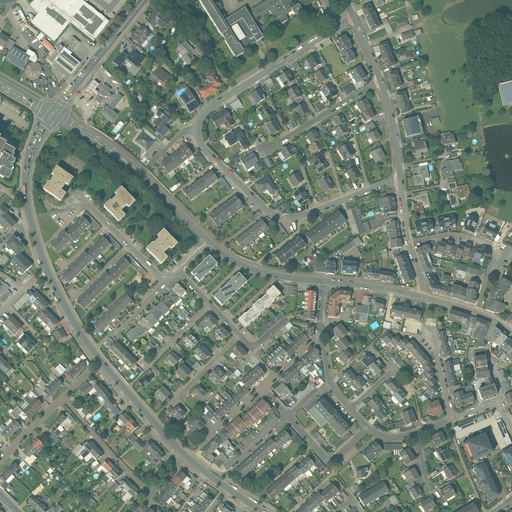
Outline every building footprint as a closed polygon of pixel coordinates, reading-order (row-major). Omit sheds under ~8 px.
[(35,0),(30,5),(38,14),(31,23),(55,42),(71,23),(94,42),(110,22),(82,0),(35,0)] [(267,0),(252,10),(253,13),(249,15),(245,8),(224,21),(211,0),(198,0),(199,0),(221,36),(222,35),(226,41),(225,41),(236,59),(245,53),(244,52),(253,46),(252,45),(263,38),(262,36),(289,19),(285,13),(291,9),(292,8),(289,3),(293,0),(267,0)] [(152,4),(149,9),(154,12),(157,8),(152,4)] [(292,8),(291,9),(295,15),(303,11),(299,4),(292,8)] [(368,5),(365,6),(366,7),(361,9),(362,11),(362,12),(363,14),(364,15),(372,11),(369,5),(368,6),(368,5)] [(155,11),(147,22),(153,27),(157,23),(164,28),(163,28),(164,29),(169,22),(166,19),(166,18),(164,17),(160,14),(160,15),(155,11)] [(372,11),(364,15),(365,17),(365,18),(366,21),(375,16),(374,13),(373,14),(372,11)] [(375,16),(366,21),(367,22),(368,22),(369,26),(377,22),(376,19),(377,18),(375,16)] [(153,27),(147,22),(145,25),(148,28),(153,31),(154,29),(153,28),(153,27)] [(377,22),(369,26),(370,28),(372,31),(376,29),(376,30),(379,29),(379,28),(380,27),(377,22)] [(146,30),(142,27),(137,33),(145,40),(150,34),(146,30)] [(153,31),(148,28),(146,30),(150,34),(153,36),(155,34),(153,31)] [(9,39),(0,33),(0,44),(4,47),(9,39)] [(145,40),(137,33),(132,39),(137,43),(141,46),(141,45),(145,40)] [(342,53),(349,49),(352,48),(349,43),(350,42),(348,40),(347,40),(344,36),(335,42),(337,45),(336,46),(339,51),(340,50),(342,53)] [(73,38),(72,38),(67,44),(74,51),(78,46),(80,43),(73,38)] [(15,43),(9,39),(4,47),(11,50),(13,46),(13,47),(15,43)] [(50,51),(54,47),(45,39),(42,42),(50,51)] [(191,48),(185,41),(181,45),(183,47),(178,51),(183,57),(181,59),(187,65),(194,59),(192,57),(197,52),(195,50),(194,51),(191,48),(192,48),(191,47),(191,48)] [(385,42),(383,43),(383,44),(378,46),(380,52),(389,49),(386,43),(385,43),(385,42)] [(135,45),(132,43),(129,48),(133,51),(133,52),(137,47),(135,45)] [(67,44),(66,44),(64,48),(65,49),(65,50),(71,54),(74,51),(67,44)] [(51,56),(48,60),(53,64),(55,62),(57,59),(64,51),(65,50),(65,49),(64,48),(60,45),(55,51),(51,56)] [(13,47),(13,46),(11,50),(5,59),(23,70),(23,69),(30,57),(26,54),(13,47)] [(203,51),(198,46),(194,50),(197,52),(199,55),(203,51)] [(349,49),(342,53),(340,54),(342,58),(341,58),(344,63),(345,62),(347,65),(356,60),(353,56),(354,55),(352,52),(351,53),(349,49)] [(389,49),(380,52),(381,54),(381,55),(382,57),(391,54),(389,49)] [(35,54),(28,50),(26,54),(30,57),(33,58),(35,55),(35,54)] [(57,59),(55,62),(71,75),(80,64),(64,51),(57,59)] [(128,57),(123,53),(118,58),(117,57),(113,62),(120,68),(127,60),(133,65),(130,70),(135,74),(139,69),(138,68),(145,59),(141,56),(140,57),(133,52),(133,51),(128,57)] [(391,54),(382,57),(383,60),(384,63),(393,60),(391,54)] [(33,58),(30,57),(23,69),(25,70),(27,76),(32,79),(38,77),(41,72),(40,66),(34,63),(36,60),(35,56),(35,55),(33,58)] [(315,55),(307,60),(313,69),(320,64),(321,64),(319,61),(315,55)] [(158,58),(153,65),(157,68),(158,68),(160,69),(164,64),(158,58)] [(393,60),(384,63),(387,69),(391,67),(392,67),(394,67),(393,66),(395,66),(393,60)] [(353,71),(350,73),(348,74),(351,80),(362,73),(359,67),(353,71)] [(157,68),(153,75),(152,74),(148,79),(154,84),(158,79),(163,84),(169,76),(160,69),(158,68),(157,68)] [(323,70),(315,75),(321,84),(325,81),(326,81),(325,81),(329,78),(327,76),(326,73),(323,69),(323,70)] [(288,71),(280,76),(282,81),(291,76),(288,71)] [(394,71),(391,72),(391,73),(388,74),(390,78),(389,79),(390,82),(399,79),(396,72),(394,72),(394,71)] [(200,90),(200,91),(203,96),(204,98),(211,94),(210,92),(217,89),(216,87),(221,84),(217,79),(218,79),(217,78),(214,73),(209,76),(210,77),(213,82),(207,86),(200,90)] [(362,73),(351,80),(354,85),(357,84),(359,86),(364,83),(362,80),(366,78),(362,73)] [(291,76),(282,81),(285,86),(294,81),(291,76)] [(399,79),(390,82),(392,86),(392,85),(394,89),(396,88),(397,89),(400,88),(399,87),(401,86),(399,79)] [(94,81),(86,91),(91,95),(92,94),(95,97),(98,93),(97,93),(98,92),(95,90),(99,85),(94,81)] [(511,82),(499,85),(504,105),(511,102),(511,82)] [(111,90),(104,85),(100,89),(107,95),(111,90)] [(330,85),(322,90),(325,95),(333,90),(330,85)] [(295,87),(287,92),(290,97),(298,91),(295,87)] [(98,92),(97,93),(98,93),(95,97),(93,99),(100,104),(107,95),(100,89),(98,92)] [(260,89),(251,95),(256,104),(266,98),(260,89)] [(325,95),(322,97),(322,98),(324,101),(325,102),(328,100),(337,95),(333,90),(325,95)] [(298,91),(290,97),(293,101),(301,96),(298,91)] [(190,92),(182,97),(186,105),(185,105),(188,109),(189,109),(191,111),(199,106),(194,100),(192,96),(190,92)] [(118,94),(108,107),(112,111),(123,98),(118,94)] [(141,95),(133,100),(136,106),(145,100),(141,95)] [(238,99),(233,102),(237,108),(242,105),(238,99)] [(366,100),(356,105),(361,113),(369,109),(371,108),(366,100)] [(300,105),(294,109),(295,109),(297,113),(298,112),(301,117),(300,118),(309,113),(309,112),(308,113),(303,104),(300,106),(300,105)] [(267,105),(258,111),(259,111),(264,119),(264,120),(273,114),(272,114),(267,106),(267,105)] [(108,107),(105,111),(103,110),(103,111),(101,113),(106,117),(105,118),(110,122),(113,118),(115,119),(118,115),(112,111),(108,107)] [(361,113),(360,114),(363,118),(364,117),(367,122),(374,117),(369,109),(361,113)] [(225,110),(211,119),(217,127),(224,123),(227,128),(234,124),(230,119),(231,119),(225,110)] [(162,114),(158,111),(157,112),(157,116),(159,118),(156,121),(155,123),(160,127),(156,131),(159,134),(163,137),(169,130),(164,126),(166,124),(166,125),(170,120),(167,118),(170,114),(166,111),(162,114)] [(177,119),(170,114),(167,118),(170,120),(171,119),(174,122),(177,119)] [(341,115),(334,120),(338,127),(343,125),(345,123),(341,115)] [(417,117),(403,120),(404,121),(405,125),(403,126),(405,133),(407,133),(408,137),(408,138),(412,137),(422,134),(421,130),(422,129),(420,119),(418,120),(417,117)] [(274,120),(266,125),(272,136),(281,130),(274,120)] [(338,127),(334,130),(339,137),(343,134),(347,132),(343,125),(338,127)] [(239,141),(244,138),(244,137),(239,128),(235,131),(232,133),(231,132),(231,133),(224,137),(230,146),(239,141)] [(315,130),(307,135),(307,136),(308,138),(309,138),(312,143),(311,143),(312,144),(318,140),(320,139),(319,136),(315,130)] [(375,131),(367,136),(369,139),(370,139),(372,143),(380,139),(375,131)] [(119,133),(115,138),(121,142),(125,137),(119,133)] [(153,142),(142,133),(136,141),(147,150),(153,142)] [(163,137),(159,134),(156,137),(162,142),(165,138),(163,137)] [(453,135),(441,137),(443,144),(445,144),(446,151),(451,150),(450,144),(455,143),(453,135)] [(244,138),(239,141),(245,150),(249,147),(244,138)] [(312,144),(309,146),(314,154),(324,148),(323,148),(318,140),(312,144)] [(419,143),(415,143),(416,150),(411,151),(413,159),(421,157),(420,151),(427,149),(425,141),(419,143)] [(349,143),(339,149),(345,159),(345,160),(355,154),(354,154),(348,144),(349,144),(349,143)] [(6,145),(1,154),(3,156),(0,161),(0,167),(2,168),(0,171),(0,175),(4,178),(4,177),(9,180),(13,173),(11,172),(14,168),(11,166),(12,164),(13,165),(16,160),(13,159),(15,155),(13,154),(16,151),(6,145)] [(193,155),(186,146),(181,149),(188,158),(193,155)] [(290,146),(286,148),(285,148),(284,147),(282,148),(282,149),(283,150),(280,152),(282,151),(286,159),(285,160),(295,154),(294,152),(296,150),(293,147),(291,148),(290,146)] [(188,158),(181,149),(176,153),(183,162),(188,158)] [(379,149),(370,154),(376,163),(384,158),(379,149)] [(183,162),(176,153),(171,157),(178,166),(183,162)] [(236,153),(228,159),(230,162),(239,157),(236,153)] [(253,153),(241,161),(247,170),(253,166),(257,171),(262,167),(258,162),(259,162),(253,153)] [(178,166),(171,157),(169,159),(169,160),(167,161),(166,161),(173,170),(178,166)] [(323,157),(313,163),(313,164),(315,163),(320,172),(319,173),(329,167),(329,166),(328,167),(323,158),(323,157)] [(450,161),(445,162),(446,169),(443,169),(445,179),(453,177),(452,171),(460,170),(458,164),(461,164),(461,163),(459,164),(459,159),(450,161)] [(173,170),(166,161),(161,165),(168,174),(173,170)] [(419,168),(417,168),(417,169),(418,172),(416,172),(417,176),(413,176),(415,186),(424,184),(422,177),(429,176),(427,166),(419,168)] [(62,171),(56,167),(52,175),(54,176),(49,183),(48,182),(43,190),(49,194),(49,193),(55,197),(61,201),(66,194),(63,192),(67,185),(68,185),(73,178),(62,171)] [(354,167),(346,172),(347,172),(350,178),(352,181),(360,177),(354,167)] [(211,171),(197,182),(204,190),(218,180),(211,171)] [(297,173),(288,178),(294,187),(302,181),(297,173)] [(327,175),(323,177),(322,178),(317,181),(318,181),(325,192),(324,192),(325,193),(334,187),(334,186),(327,176),(327,175)] [(268,176),(255,184),(261,193),(267,189),(270,195),(277,190),(268,176)] [(232,191),(223,179),(218,182),(228,194),(232,191)] [(197,182),(183,192),(190,201),(204,190),(197,182)] [(454,194),(448,195),(451,207),(459,205),(458,198),(465,197),(465,194),(469,193),(467,186),(457,188),(456,186),(452,186),(454,194)] [(121,187),(115,194),(117,196),(111,202),(110,201),(103,207),(109,212),(114,217),(119,222),(125,216),(123,213),(128,207),(129,208),(135,201),(126,192),(121,187)] [(303,189),(294,195),(297,199),(305,194),(303,189)] [(297,199),(294,202),(297,206),(298,207),(301,205),(300,204),(308,199),(305,194),(297,199)] [(419,196),(416,196),(416,197),(418,204),(413,205),(415,214),(423,212),(422,206),(429,205),(427,195),(419,196)] [(244,207),(236,197),(227,203),(235,213),(244,207)] [(235,213),(227,203),(218,210),(226,220),(235,213)] [(3,206),(0,208),(0,217),(1,219),(6,213),(8,211),(3,206)] [(361,223),(356,207),(350,209),(359,236),(365,233),(361,223)] [(226,220),(218,210),(209,217),(217,227),(226,220)] [(327,221),(333,229),(345,221),(346,222),(338,212),(327,221)] [(17,224),(6,213),(1,219),(0,219),(0,226),(5,231),(6,231),(8,233),(17,224)] [(467,214),(463,229),(474,233),(478,218),(467,214)] [(453,215),(437,219),(439,228),(442,228),(443,230),(453,228),(452,225),(455,225),(453,215)] [(66,233),(66,234),(74,241),(91,225),(90,224),(88,222),(86,220),(83,218),(83,217),(66,233)] [(431,220),(414,223),(416,233),(420,232),(420,234),(430,232),(430,230),(433,229),(432,226),(431,220)] [(268,229),(262,221),(256,225),(263,234),(265,232),(267,234),(268,234),(271,232),(271,230),(269,228),(268,229)] [(316,228),(323,237),(333,229),(327,221),(316,228)] [(367,221),(361,223),(365,233),(370,230),(367,221)] [(398,221),(390,222),(390,224),(386,224),(387,231),(391,230),(392,232),(399,230),(398,221)] [(499,227),(486,222),(481,236),(493,241),(499,227)] [(263,234),(256,225),(251,229),(258,237),(263,234)] [(323,237),(316,228),(306,236),(314,246),(313,244),(323,237)] [(258,237),(251,229),(246,233),(253,241),(258,237)] [(164,230),(157,236),(159,238),(153,244),(152,243),(146,249),(151,255),(151,254),(156,259),(156,260),(161,265),(168,258),(165,256),(171,250),(177,244),(168,235),(169,235),(164,230)] [(399,230),(392,232),(392,235),(389,235),(390,241),(401,239),(399,230)] [(65,232),(50,246),(58,254),(72,240),(66,234),(66,233),(65,232)] [(253,241),(246,233),(241,237),(247,245),(253,241)] [(13,236),(5,244),(17,256),(19,254),(25,248),(20,242),(21,241),(18,238),(17,239),(13,236)] [(306,246),(299,236),(286,246),(293,255),(306,246)] [(241,237),(236,241),(242,249),(247,245),(241,237)] [(358,237),(352,241),(356,246),(357,247),(362,244),(358,237)] [(87,254),(93,260),(94,261),(110,245),(108,242),(106,240),(104,238),(103,238),(87,254)] [(390,241),(391,249),(402,247),(401,245),(402,245),(401,245),(400,239),(401,239),(390,241)] [(453,242),(447,240),(446,243),(444,252),(445,253),(448,254),(449,253),(449,254),(452,245),(453,242)] [(446,243),(441,241),(440,244),(437,253),(443,255),(444,252),(446,243)] [(472,245),(466,243),(465,246),(462,254),(463,254),(463,256),(466,257),(467,256),(468,256),(471,248),(472,245)] [(465,246),(459,244),(458,247),(455,255),(455,256),(456,256),(456,257),(459,258),(460,257),(461,258),(462,254),(465,246)] [(424,246),(421,247),(422,248),(416,250),(419,257),(427,254),(430,253),(431,253),(430,249),(428,245),(425,247),(424,246)] [(293,255),(286,246),(274,255),(281,265),(293,255)] [(483,250),(477,248),(476,250),(474,258),(473,259),(474,260),(475,261),(477,262),(479,261),(483,250)] [(93,260),(87,254),(85,252),(73,264),(81,272),(93,260)] [(335,253),(327,258),(327,264),(326,274),(335,274),(335,265),(335,262),(334,262),(335,253)] [(19,254),(17,256),(11,262),(23,274),(24,274),(26,272),(31,266),(19,254)] [(427,254),(419,257),(421,265),(426,263),(428,262),(431,263),(428,255),(427,254)] [(401,271),(409,267),(405,255),(400,256),(396,258),(401,271)] [(200,265),(208,273),(217,264),(209,256),(206,260),(205,259),(203,262),(200,265)] [(107,274),(113,280),(114,282),(131,265),(128,263),(126,261),(124,259),(123,258),(107,274)] [(357,262),(342,261),(341,272),(345,272),(345,274),(352,275),(352,273),(356,273),(357,262)] [(320,263),(316,266),(315,272),(325,273),(325,267),(323,266),(323,262),(320,263)] [(426,263),(429,272),(431,272),(434,273),(436,273),(437,269),(432,268),(430,268),(428,262),(426,263)] [(81,272),(73,264),(62,275),(70,283),(81,272)] [(208,273),(200,265),(191,273),(199,282),(208,273)] [(409,267),(401,271),(405,283),(414,280),(409,267)] [(482,271),(468,267),(467,272),(481,276),(482,271)] [(373,271),(365,269),(365,271),(364,271),(363,274),(364,275),(364,277),(365,277),(365,278),(367,278),(367,277),(371,278),(373,271)] [(433,275),(431,274),(431,272),(429,272),(424,270),(429,284),(436,286),(437,284),(435,279),(436,278),(434,275),(433,275)] [(379,272),(373,271),(371,278),(378,279),(379,272)] [(103,290),(113,280),(107,274),(106,272),(96,282),(103,290)] [(226,286),(234,294),(247,282),(239,274),(234,278),(233,278),(231,280),(232,281),(226,286)] [(443,288),(440,287),(438,295),(444,296),(446,289),(447,287),(448,282),(449,278),(450,277),(446,276),(445,283),(443,288)] [(2,282),(0,279),(0,293),(2,295),(3,294),(6,292),(8,290),(10,288),(6,284),(4,285),(2,283),(2,282)] [(495,300),(505,281),(501,279),(495,289),(494,288),(490,297),(490,298),(495,300)] [(505,281),(495,300),(500,303),(500,302),(504,294),(505,295),(510,286),(510,287),(511,284),(505,281)] [(94,300),(103,290),(96,282),(86,292),(94,300)] [(449,287),(447,287),(446,289),(444,296),(449,298),(452,286),(453,282),(451,282),(450,282),(449,287)] [(478,284),(469,282),(467,291),(461,289),(458,300),(464,302),(470,304),(473,305),(473,304),(474,304),(475,300),(477,292),(476,292),(477,289),(478,285),(478,284)] [(178,284),(172,290),(173,291),(179,297),(185,291),(178,284)] [(436,286),(429,284),(429,285),(432,293),(438,295),(440,287),(436,286)] [(147,286),(135,297),(139,301),(150,289),(147,286)] [(234,294),(226,286),(221,290),(221,289),(219,291),(219,292),(214,297),(222,305),(234,294)] [(281,294),(273,286),(266,293),(274,302),(274,301),(281,294)] [(452,286),(449,298),(457,300),(458,300),(461,289),(461,288),(452,286)] [(34,295),(30,291),(29,293),(28,291),(26,293),(31,298),(29,299),(34,303),(41,296),(36,292),(34,295)] [(173,291),(167,296),(173,302),(174,304),(180,298),(179,297),(173,291)] [(338,291),(330,298),(328,317),(338,318),(339,303),(342,301),(349,302),(350,292),(338,291)] [(84,310),(94,300),(86,292),(76,302),(84,310)] [(316,293),(306,292),(304,311),(314,312),(315,304),(316,301),(315,301),(316,293)] [(274,302),(266,293),(267,294),(260,300),(259,300),(267,309),(274,302)] [(125,294),(109,310),(116,317),(132,301),(125,294)] [(167,296),(166,295),(160,301),(161,302),(167,308),(173,302),(167,296)] [(41,296),(34,303),(38,308),(45,301),(41,296)] [(495,300),(490,298),(490,300),(489,300),(485,310),(495,313),(500,313),(504,311),(507,307),(507,306),(501,304),(501,303),(500,302),(500,303),(495,300)] [(199,304),(194,299),(190,304),(194,308),(199,304)] [(259,300),(252,307),(260,315),(266,308),(267,309),(259,300)] [(385,301),(375,300),(374,307),(373,312),(378,313),(379,308),(383,309),(385,301)] [(45,301),(38,308),(42,312),(46,309),(49,305),(45,301)] [(167,308),(161,302),(156,308),(162,314),(163,315),(169,309),(167,308)] [(362,306),(357,305),(356,307),(355,313),(355,314),(356,314),(355,319),(359,320),(359,321),(366,322),(367,318),(366,318),(367,314),(369,307),(367,307),(362,306)] [(407,309),(401,308),(401,307),(398,306),(398,307),(392,306),(390,315),(405,318),(407,309)] [(156,308),(155,307),(149,312),(150,313),(156,319),(162,314),(156,308)] [(260,315),(252,307),(252,308),(246,314),(245,313),(245,314),(253,322),(260,315)] [(42,312),(38,316),(43,321),(50,313),(46,309),(42,312)] [(416,310),(413,309),(413,310),(407,309),(405,318),(420,322),(421,312),(415,311),(416,310)] [(109,310),(94,326),(100,333),(116,317),(109,310)] [(469,316),(450,310),(447,319),(465,325),(469,316)] [(314,312),(304,311),(304,314),(301,314),(301,319),(305,319),(314,320),(314,319),(314,315),(314,312)] [(282,312),(277,315),(281,320),(285,316),(282,312)] [(50,313),(43,321),(47,325),(54,318),(50,313)] [(156,319),(150,313),(144,319),(152,326),(157,321),(156,319)] [(253,322),(245,314),(238,320),(245,328),(252,322),(253,322)] [(217,323),(209,315),(201,324),(205,328),(203,329),(207,333),(217,323)] [(12,316),(4,324),(9,329),(17,322),(12,316)] [(465,325),(462,333),(465,334),(472,317),(469,316),(465,325)] [(38,317),(36,318),(41,323),(45,326),(46,325),(38,317)] [(54,318),(47,325),(52,330),(59,322),(54,318)] [(144,319),(143,318),(138,324),(139,325),(146,332),(147,333),(153,327),(144,319)] [(490,323),(479,319),(475,318),(472,327),(471,329),(474,329),(474,328),(476,328),(475,332),(473,338),(477,338),(483,339),(490,323)] [(270,321),(255,334),(258,339),(274,326),(270,321)] [(23,327),(17,322),(9,329),(15,335),(23,327)] [(339,341),(344,338),(348,333),(340,324),(331,331),(339,341)] [(146,332),(139,325),(133,330),(139,336),(140,337),(146,332)] [(289,330),(285,326),(280,330),(282,333),(284,334),(289,330)] [(310,326),(307,328),(307,332),(304,335),(308,340),(313,335),(314,326),(310,326)] [(221,327),(215,333),(223,341),(229,335),(221,327)] [(62,329),(54,333),(58,341),(66,337),(62,329)] [(133,330),(132,329),(126,335),(133,342),(139,336),(133,330)] [(495,329),(492,332),(490,336),(494,339),(495,340),(496,340),(501,333),(495,329)] [(280,330),(273,336),(277,340),(284,334),(280,330)] [(501,333),(496,340),(495,340),(495,341),(493,343),(500,347),(501,346),(504,342),(507,338),(501,333)] [(198,342),(190,334),(184,341),(191,348),(198,342)] [(303,334),(292,343),(298,349),(308,340),(304,335),(303,334)] [(389,334),(382,340),(387,345),(390,342),(394,339),(389,334)] [(26,335),(18,342),(23,347),(31,340),(26,335)] [(287,337),(285,335),(283,337),(291,345),(286,349),(285,348),(286,348),(283,344),(280,346),(281,346),(287,355),(289,357),(298,349),(292,343),(287,337)] [(272,336),(263,344),(267,349),(276,341),(272,336)] [(394,339),(390,342),(394,347),(397,345),(401,341),(397,336),(394,339)] [(344,338),(339,341),(335,345),(342,353),(346,349),(350,345),(344,338)] [(401,341),(397,345),(402,350),(405,347),(409,343),(405,338),(401,341)] [(31,340),(23,347),(29,353),(36,345),(31,340)] [(503,348),(506,351),(511,344),(511,341),(510,340),(506,344),(503,348)] [(409,343),(405,347),(409,352),(417,346),(412,341),(409,343)] [(115,354),(122,347),(117,342),(110,349),(115,354)] [(219,348),(215,344),(211,349),(215,353),(219,348)] [(511,344),(506,351),(503,353),(499,359),(503,362),(507,356),(511,352),(511,350),(511,344)] [(204,349),(202,346),(196,353),(203,361),(210,354),(206,351),(207,350),(205,348),(204,349)] [(242,349),(239,346),(232,353),(240,360),(247,354),(244,351),(242,349)] [(281,346),(266,359),(274,367),(279,362),(280,363),(282,361),(282,360),(287,355),(281,346)] [(417,346),(409,352),(414,357),(421,351),(417,346)] [(120,359),(127,352),(122,347),(115,354),(120,359)] [(498,352),(494,356),(499,359),(503,354),(503,353),(506,351),(503,348),(502,347),(501,348),(501,349),(498,352)] [(319,353),(314,348),(311,351),(317,358),(319,360),(320,359),(319,358),(320,357),(318,354),(319,353)] [(342,353),(338,357),(344,364),(352,357),(346,349),(342,353)] [(265,355),(261,350),(256,354),(260,359),(265,355)] [(317,358),(311,351),(304,357),(309,362),(310,361),(313,358),(315,360),(317,358)] [(421,351),(414,357),(418,362),(426,356),(421,351)] [(127,352),(120,359),(125,364),(132,357),(127,352)] [(180,360),(172,352),(164,360),(167,363),(168,362),(169,362),(170,361),(174,366),(180,360)] [(375,362),(368,354),(361,361),(368,368),(370,366),(375,362)] [(426,356),(418,362),(423,367),(429,362),(430,361),(426,356)] [(485,356),(474,357),(478,380),(484,379),(486,383),(492,381),(490,377),(490,378),(489,372),(488,372),(485,356)] [(137,362),(132,357),(125,364),(130,370),(137,362)] [(309,362),(304,357),(300,361),(308,370),(308,371),(313,376),(317,372),(311,364),(309,362)] [(384,368),(377,360),(375,362),(370,366),(377,374),(384,368)] [(452,361),(444,363),(446,368),(454,366),(459,365),(458,360),(452,361)] [(81,361),(74,367),(79,373),(86,366),(81,361)] [(308,370),(300,361),(296,364),(301,369),(311,381),(314,378),(308,372),(307,373),(306,371),(308,370)] [(6,362),(0,367),(0,368),(3,372),(3,371),(6,374),(6,375),(12,369),(6,362)] [(197,362),(192,367),(197,371),(201,367),(197,362)] [(423,367),(421,368),(426,373),(430,369),(433,367),(429,362),(423,367)] [(301,369),(296,364),(293,367),(298,372),(301,376),(301,377),(304,375),(299,371),(301,369)] [(187,369),(183,365),(176,372),(177,373),(178,372),(180,374),(180,375),(180,376),(181,377),(182,377),(184,379),(184,380),(191,373),(189,371),(187,369)] [(454,366),(446,368),(447,373),(459,370),(460,370),(459,365),(454,366)] [(258,366),(251,373),(258,381),(265,374),(258,366)] [(74,367),(67,374),(73,379),(79,373),(74,367)] [(287,372),(292,378),(295,381),(297,379),(299,382),(303,378),(301,377),(301,376),(298,372),(293,367),(287,372)] [(217,368),(209,376),(217,384),(225,376),(217,368)] [(426,373),(423,376),(428,381),(432,377),(435,374),(430,369),(426,373)] [(233,374),(228,370),(224,374),(228,378),(229,378),(233,374)] [(344,374),(341,377),(348,385),(351,383),(356,379),(348,370),(344,374)] [(503,370),(497,372),(501,382),(507,380),(503,370)] [(292,378),(287,372),(280,379),(285,384),(286,383),(287,383),(289,382),(288,381),(292,378)] [(251,373),(241,382),(245,387),(248,390),(258,381),(251,373),(250,373),(251,373)] [(57,378),(54,375),(51,377),(54,381),(50,385),(56,391),(63,384),(57,378)] [(145,377),(139,382),(141,385),(142,387),(143,387),(149,382),(148,381),(153,378),(151,375),(149,377),(148,376),(147,376),(148,377),(146,378),(145,377)] [(365,385),(358,377),(356,379),(351,383),(358,391),(361,389),(365,385)] [(436,382),(432,377),(428,381),(425,383),(429,388),(434,385),(436,382)] [(50,385),(46,389),(44,387),(46,385),(42,380),(42,381),(40,384),(39,383),(39,384),(44,389),(45,390),(44,391),(43,392),(44,392),(49,397),(56,391),(50,385)] [(396,380),(388,386),(388,387),(389,386),(393,390),(394,390),(396,392),(395,394),(400,389),(402,387),(396,380)] [(507,380),(501,382),(505,392),(511,390),(507,380)] [(312,381),(308,384),(312,388),(313,389),(316,386),(314,384),(312,381)] [(487,387),(478,390),(481,399),(489,396),(489,397),(492,396),(492,395),(496,394),(492,381),(486,383),(487,387)] [(105,390),(99,382),(93,387),(100,395),(105,390)] [(88,383),(80,390),(85,395),(92,388),(88,383)] [(180,387),(176,383),(172,386),(177,391),(180,387)] [(290,392),(282,383),(275,390),(283,399),(290,392)] [(307,383),(293,396),(298,401),(312,388),(308,384),(307,383)] [(429,388),(426,391),(431,396),(437,391),(438,390),(434,385),(429,388)] [(471,385),(466,387),(469,394),(471,393),(473,398),(476,397),(471,385)] [(207,394),(199,386),(192,393),(200,401),(207,394)] [(38,388),(36,387),(34,389),(40,395),(42,393),(38,388)] [(170,394),(162,387),(155,394),(163,402),(170,394)] [(242,389),(240,390),(245,396),(249,392),(248,390),(245,387),(242,389)] [(34,389),(31,391),(38,398),(40,395),(34,389)] [(361,389),(358,391),(355,394),(357,397),(363,392),(361,389)] [(395,394),(393,396),(400,403),(407,396),(400,389),(395,394)] [(105,390),(100,395),(106,402),(105,402),(106,402),(111,398),(112,397),(105,390)] [(238,392),(236,394),(241,400),(245,396),(240,390),(238,392)] [(234,396),(229,391),(228,392),(227,394),(236,404),(241,400),(236,394),(234,396)] [(462,391),(453,395),(457,408),(474,402),(473,398),(471,393),(469,394),(463,396),(462,391)] [(227,394),(225,392),(223,394),(228,400),(230,400),(226,403),(231,409),(236,404),(227,394)] [(42,404),(36,398),(36,399),(33,396),(31,398),(28,395),(24,399),(30,405),(35,411),(42,404)] [(317,396),(304,408),(308,412),(321,401),(317,396)] [(383,405),(376,397),(371,401),(369,403),(376,411),(381,407),(383,405)] [(111,398),(106,402),(105,403),(105,404),(104,405),(107,409),(108,407),(109,408),(115,404),(115,403),(111,398)] [(315,420),(329,406),(323,399),(321,401),(308,412),(315,420)] [(266,404),(263,400),(256,407),(263,416),(271,409),(270,408),(266,404)] [(225,402),(223,405),(222,403),(220,405),(222,407),(227,413),(231,409),(226,403),(225,402)] [(438,402),(429,405),(433,416),(442,413),(438,402)] [(35,411),(30,405),(23,412),(28,418),(35,411)] [(329,406),(315,420),(321,427),(327,422),(336,414),(329,406)] [(23,412),(18,407),(13,412),(19,417),(23,412)] [(91,412),(87,407),(81,411),(86,416),(91,412)] [(174,410),(171,413),(179,421),(185,415),(178,407),(174,410)] [(219,409),(216,412),(221,417),(227,413),(222,407),(219,409)] [(263,416),(256,407),(248,414),(256,422),(263,416)] [(388,415),(381,407),(376,411),(374,413),(381,421),(388,415)] [(411,410),(402,414),(404,420),(399,422),(400,427),(406,425),(415,422),(411,410)] [(19,417),(13,412),(11,414),(17,420),(19,417)] [(131,419),(124,412),(118,417),(125,425),(131,419)] [(209,412),(205,415),(206,416),(210,421),(214,417),(212,416),(209,412)] [(221,417),(216,412),(214,414),(212,416),(214,417),(217,421),(221,417)] [(60,413),(54,420),(60,426),(66,418),(60,413)] [(76,421),(69,414),(67,417),(72,422),(70,423),(73,425),(76,421)] [(256,422),(248,414),(241,420),(247,426),(247,427),(249,429),(256,422)] [(273,414),(267,419),(270,423),(277,418),(273,414)] [(350,430),(336,414),(327,422),(341,437),(341,438),(348,431),(350,430)] [(193,429),(197,433),(198,432),(198,430),(200,428),(202,429),(202,427),(205,425),(200,420),(198,417),(196,417),(196,416),(193,416),(189,421),(189,425),(190,425),(192,426),(191,426),(193,429)] [(239,418),(232,424),(239,433),(247,427),(247,426),(241,420),(239,418)] [(138,427),(131,419),(125,425),(132,432),(138,427)] [(60,426),(54,420),(47,428),(53,433),(58,437),(62,433),(57,429),(60,426)] [(14,421),(8,427),(13,433),(14,433),(20,426),(14,421)] [(239,433),(232,424),(224,431),(230,437),(232,440),(239,433)] [(8,427),(1,434),(7,440),(13,433),(8,427)] [(197,433),(193,429),(189,433),(189,439),(191,438),(197,433)] [(454,434),(458,443),(467,439),(465,435),(458,439),(457,436),(464,432),(463,430),(454,434)] [(284,431),(272,441),(278,447),(279,449),(291,438),(289,436),(288,434),(285,432),(284,431)] [(326,441),(317,431),(312,436),(321,446),(326,441)] [(341,437),(333,444),(337,449),(352,436),(348,431),(341,438),(341,437)] [(228,438),(223,432),(218,437),(227,447),(229,449),(234,455),(236,452),(234,449),(234,448),(227,440),(228,438)] [(441,432),(431,437),(431,438),(432,437),(434,442),(433,442),(433,443),(435,442),(437,446),(437,447),(446,441),(441,432)] [(58,440),(52,434),(48,438),(54,445),(58,440)] [(133,434),(128,439),(133,444),(138,440),(133,434)] [(485,434),(462,444),(470,462),(493,452),(485,434)] [(227,447),(218,437),(213,441),(219,447),(222,445),(223,446),(222,447),(226,452),(229,450),(227,447)] [(191,438),(189,439),(186,442),(193,449),(198,445),(191,438)] [(42,444),(37,439),(30,445),(36,451),(42,444)] [(271,439),(259,450),(266,458),(278,447),(272,441),(271,439)] [(90,440),(84,445),(87,449),(80,455),(84,459),(91,453),(96,447),(90,440)] [(138,440),(133,444),(136,448),(142,443),(138,440)] [(151,441),(145,447),(152,454),(158,449),(151,441)] [(213,441),(209,445),(214,451),(217,448),(219,447),(213,441)] [(375,442),(362,454),(369,462),(382,450),(375,442)] [(80,444),(75,449),(78,452),(83,447),(80,444)] [(30,445),(24,452),(29,458),(36,451),(30,445)] [(214,451),(209,445),(202,451),(202,453),(212,462),(214,459),(211,456),(212,455),(211,454),(213,453),(214,451)] [(234,448),(234,449),(236,452),(238,454),(242,450),(241,449),(238,446),(234,448)] [(96,447),(91,453),(97,460),(103,455),(96,447)] [(511,447),(501,454),(509,466),(511,464),(511,447)] [(221,452),(217,448),(214,451),(218,456),(220,458),(225,463),(228,460),(221,452)] [(415,460),(409,448),(399,454),(406,466),(415,460)] [(452,457),(446,448),(442,451),(441,448),(435,451),(443,463),(452,457)] [(165,456),(158,449),(152,454),(146,460),(149,464),(156,458),(159,461),(160,461),(165,456)] [(234,455),(229,449),(229,450),(226,452),(225,453),(230,459),(234,455)] [(259,450),(247,460),(254,468),(266,458),(259,450)] [(27,457),(23,461),(28,467),(33,462),(27,457)] [(309,459),(308,457),(302,463),(308,470),(314,464),(314,463),(312,461),(309,459)] [(220,458),(214,463),(220,467),(225,463),(220,458)] [(114,467),(107,460),(102,465),(109,472),(114,467)] [(247,460),(235,471),(242,479),(254,468),(247,460)] [(23,461),(18,466),(23,472),(26,470),(28,467),(23,461)] [(473,468),(480,484),(491,479),(483,461),(478,463),(479,465),(473,468)] [(13,462),(7,469),(12,475),(15,472),(18,475),(22,471),(23,472),(18,466),(13,462)] [(156,468),(159,471),(165,466),(162,463),(156,468)] [(302,463),(296,468),(301,473),(303,475),(305,478),(311,473),(308,470),(302,463)] [(452,465),(447,468),(446,465),(442,467),(449,479),(457,474),(452,465)] [(296,468),(295,466),(289,471),(295,478),(301,473),(296,468)] [(122,474),(114,467),(109,472),(109,473),(101,480),(103,482),(105,484),(112,477),(116,480),(122,474)] [(419,478),(413,468),(408,471),(404,474),(410,483),(413,481),(419,478)] [(7,469),(0,475),(0,476),(5,482),(12,475),(7,469)] [(367,469),(356,471),(357,474),(356,474),(357,476),(358,479),(366,477),(365,472),(366,472),(368,472),(367,469)] [(190,479),(180,471),(176,477),(183,482),(185,484),(186,484),(190,479)] [(289,471),(283,477),(290,484),(296,479),(295,478),(289,471)] [(183,482),(176,477),(172,482),(178,487),(183,482)] [(290,484),(283,477),(277,482),(284,489),(290,484)] [(133,486),(126,479),(121,485),(128,492),(133,486)] [(491,479),(480,484),(489,504),(499,496),(491,479)] [(178,487),(172,482),(168,487),(174,492),(178,487)] [(195,482),(190,488),(193,491),(198,485),(195,482)] [(277,482),(265,492),(272,500),(284,489),(277,482)] [(371,490),(377,500),(379,499),(378,498),(385,494),(385,495),(388,493),(387,492),(389,491),(383,483),(371,490)] [(339,491),(332,484),(326,489),(333,497),(339,491)] [(354,484),(350,488),(354,493),(358,489),(354,484)] [(141,493),(133,486),(128,492),(125,494),(124,496),(122,498),(126,502),(132,495),(135,499),(141,493)] [(423,495),(417,486),(416,487),(410,490),(410,491),(415,499),(423,495)] [(455,495),(449,486),(440,492),(443,497),(445,501),(446,501),(455,495)] [(174,492),(168,487),(163,492),(170,497),(174,492)] [(182,490),(178,487),(174,492),(178,495),(181,492),(182,490)] [(326,489),(320,495),(325,500),(327,502),(333,497),(326,489)] [(377,500),(371,490),(359,497),(364,506),(366,505),(367,506),(369,505),(369,504),(375,500),(376,501),(377,500)] [(170,497),(163,492),(159,497),(166,502),(170,497)] [(213,500),(203,492),(200,496),(204,499),(203,501),(209,506),(213,500)] [(319,493),(313,498),(319,505),(325,500),(320,495),(319,493)] [(394,495),(389,498),(394,506),(399,503),(394,495)] [(97,504),(89,496),(85,500),(93,508),(97,504)] [(34,497),(29,503),(36,509),(41,504),(34,497)] [(159,497),(155,502),(162,508),(166,502),(159,497)] [(445,501),(443,497),(438,499),(441,504),(441,505),(446,502),(446,501),(445,501)] [(319,505),(313,498),(307,503),(313,510),(319,505)] [(430,498),(420,504),(425,511),(426,511),(435,506),(436,506),(433,502),(430,498)] [(438,499),(433,502),(436,506),(435,506),(436,508),(441,504),(438,499)] [(209,506),(203,501),(199,506),(205,511),(209,506)] [(222,511),(225,511),(229,507),(225,503),(223,505),(221,508),(220,510),(222,511)] [(311,511),(313,510),(307,503),(301,509),(304,511),(311,511)]
